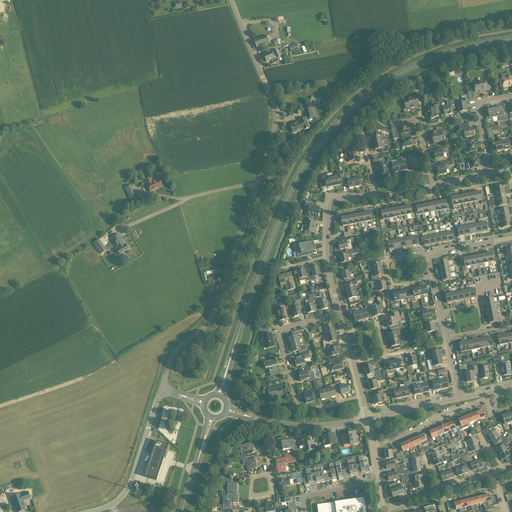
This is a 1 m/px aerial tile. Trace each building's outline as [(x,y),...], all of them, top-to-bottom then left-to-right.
[(175,9),(183,7),(181,1),(173,3),(175,9)] [(269,44),(266,36),(254,40),(257,48),(269,44)] [(289,47),(291,52),(301,48),(299,43),(296,44),(295,43),(292,45),(292,46),(289,47)] [(278,50),(272,52),(264,56),(266,62),(270,61),(270,62),(275,59),(281,57),(278,50)] [(511,76),(502,79),(503,88),(511,86),(511,76)] [(489,84),(486,84),(485,82),(474,84),(475,92),(483,91),(483,92),(491,90),(489,84)] [(416,93),(416,96),(411,97),(412,99),(408,99),(409,101),(404,102),(405,108),(410,107),(410,110),(419,109),(417,100),(423,99),(422,92),(416,93)] [(458,102),(458,104),(457,104),(459,113),(467,111),(466,108),(470,108),(469,101),(469,99),(468,99),(468,95),(465,96),(466,99),(462,100),(462,102),(458,102)] [(320,98),(312,96),(310,103),(319,105),(320,98)] [(445,102),(446,107),(443,108),(444,116),(453,114),(452,109),(455,109),(454,100),(448,101),(448,102),(445,102)] [(433,119),(433,118),(438,117),(438,114),(441,113),(439,102),(431,104),(432,107),(428,108),(429,113),(428,113),(428,114),(429,113),(430,119),(431,118),(431,119),(433,119)] [(305,109),(307,120),(317,117),(315,107),(305,109)] [(498,108),(495,109),(496,117),(503,116),(504,121),(505,121),(508,121),(506,111),(503,111),(502,107),(498,108)] [(492,118),(496,117),(495,109),(488,110),(489,116),(486,116),(487,121),(493,120),(492,118)] [(304,131),(309,128),(310,128),(306,118),(299,120),(299,122),(291,125),(294,133),(303,129),(304,131)] [(460,135),(464,135),(465,138),(474,136),(473,128),(469,129),(468,125),(459,127),(460,135)] [(412,126),(403,128),(399,128),(400,131),(403,131),(404,134),(413,133),(412,126)] [(445,135),(444,130),(431,132),(432,136),(431,136),(431,138),(432,138),(433,144),(436,143),(436,144),(440,143),(440,142),(443,142),(442,136),(445,135)] [(376,136),(372,137),(374,144),(383,142),(387,141),(386,135),(380,136),(380,132),(376,133),(376,136)] [(402,143),(405,143),(406,147),(415,145),(414,139),(411,140),(411,136),(401,138),(402,143)] [(502,142),(503,151),(510,149),(509,145),(511,144),(511,138),(511,137),(505,138),(506,141),(502,142)] [(497,152),(503,151),(501,139),(498,139),(499,142),(495,143),(497,152)] [(465,147),(468,146),(469,153),(477,151),(476,143),(473,144),(472,140),(464,142),(465,147)] [(388,147),(384,148),(383,142),(374,144),(375,150),(379,149),(380,152),(382,152),(382,153),(389,152),(388,147)] [(440,160),(440,159),(444,158),(443,154),(447,153),(446,146),(437,147),(438,152),(434,152),(435,156),(433,156),(434,160),(436,160),(436,161),(440,160)] [(350,157),(348,158),(349,162),(358,160),(357,157),(358,156),(359,156),(357,149),(356,148),(351,149),(351,152),(350,153),(350,154),(350,157)] [(409,166),(412,165),(413,169),(420,168),(418,159),(415,160),(414,155),(407,156),(407,158),(409,166)] [(468,163),(471,163),(472,169),(480,167),(479,160),(476,160),(475,157),(467,158),(468,163)] [(403,162),(398,163),(400,172),(406,171),(405,166),(409,166),(407,158),(402,159),(403,162)] [(385,162),(383,160),(377,165),(377,167),(379,167),(380,176),(387,174),(387,172),(390,171),(388,162),(385,162)] [(440,163),(441,167),(437,168),(439,176),(447,174),(446,170),(449,170),(448,166),(453,165),(452,160),(440,163)] [(394,173),(400,172),(398,163),(392,164),(392,162),(388,162),(390,171),(393,170),(394,173)] [(337,176),(332,177),(334,186),(341,185),(340,181),(344,180),(343,178),(341,167),(339,168),(340,171),(336,172),(337,176)] [(152,182),(150,176),(149,173),(143,175),(147,184),(150,192),(163,187),(159,179),(152,182)] [(323,184),(326,183),(327,188),(334,186),(332,177),(328,178),(327,174),(321,175),(323,184)] [(349,189),(355,187),(353,179),(351,179),(350,177),(343,178),(344,180),(345,185),(348,184),(349,189)] [(360,178),(353,179),(355,187),(362,186),(360,178)] [(137,199),(131,185),(125,188),(131,202),(137,199)] [(495,189),(496,193),(486,195),(487,197),(496,196),(505,194),(504,188),(495,189)] [(481,205),(487,204),(486,200),(482,201),(481,192),(475,193),(477,202),(481,201),(481,205)] [(471,203),(475,202),(475,206),(478,206),(477,202),(475,193),(469,194),(471,203)] [(465,204),(469,203),(469,207),(472,207),(471,203),(469,194),(464,195),(465,204)] [(496,196),(497,199),(492,200),(493,202),(497,202),(506,200),(505,194),(496,196)] [(459,205),(463,205),(463,209),(466,208),(465,204),(464,195),(458,196),(459,205)] [(460,209),(459,205),(458,196),(451,198),(453,210),(457,209),(458,210),(460,209)] [(499,207),(507,206),(506,200),(497,202),(498,206),(494,206),(494,208),(499,207)] [(450,208),(448,209),(448,208),(448,209),(446,201),(441,202),(442,211),(446,210),(447,214),(451,213),(450,208)] [(304,209),(308,210),(307,216),(317,218),(319,208),(316,207),(316,204),(305,202),(304,209)] [(437,212),(440,211),(441,215),(443,215),(442,211),(441,202),(435,203),(437,212)] [(430,213),(434,212),(435,216),(437,216),(437,212),(435,203),(429,204),(430,213)] [(425,214),(428,213),(429,217),(431,217),(430,213),(429,204),(423,205),(425,214)] [(426,218),(425,214),(423,205),(416,207),(418,215),(422,215),(423,219),(426,218)] [(407,215),(410,215),(411,219),(414,218),(413,213),(412,213),(411,206),(405,207),(407,215)] [(405,207),(399,208),(402,221),(401,217),(405,216),(405,220),(408,219),(407,215),(405,207)] [(395,218),(399,217),(399,221),(402,221),(399,208),(394,209),(395,218)] [(394,209),(388,210),(389,219),(393,218),(394,222),(396,222),(395,218),(394,209)] [(496,218),(500,217),(509,215),(508,209),(499,211),(500,215),(495,215),(496,218)] [(390,223),(389,219),(388,210),(381,211),(383,220),(387,219),(388,223),(390,223)] [(367,222),(370,221),(371,225),(374,225),(373,220),(372,220),(371,212),(365,213),(367,222)] [(361,223),(364,222),(365,226),(368,226),(367,222),(365,213),(359,214),(361,223)] [(355,224),(358,223),(359,228),(362,227),(361,223),(359,214),(353,215),(355,224)] [(349,225),(353,225),(353,229),(356,228),(355,224),(353,215),(347,217),(349,225)] [(500,217),(501,220),(497,221),(497,224),(501,223),(510,221),(509,215),(500,217)] [(343,227),(347,226),(348,232),(344,233),(344,237),(351,236),(349,225),(347,217),(341,218),(341,221),(335,222),(335,225),(342,223),(343,227)] [(304,232),(305,232),(304,234),(305,235),(309,236),(309,235),(310,233),(314,233),(315,223),(313,223),(314,220),(305,218),(304,222),(305,222),(304,232)] [(481,224),(483,232),(488,231),(487,223),(486,218),(480,219),(481,224)] [(471,235),(477,234),(475,225),(475,220),(472,221),(469,222),(470,226),(471,235)] [(501,223),(502,226),(498,227),(498,230),(511,227),(510,221),(501,223)] [(460,223),(461,228),(457,228),(459,237),(465,236),(464,227),(463,223),(460,223)] [(424,247),(431,245),(429,237),(428,232),(422,233),(424,247)] [(111,239),(118,250),(117,250),(120,255),(129,249),(126,244),(125,245),(119,234),(111,239)] [(401,248),(407,247),(406,238),(405,234),(399,235),(400,239),(401,248)] [(390,235),(391,241),(387,242),(389,251),(395,249),(394,240),(393,235),(390,235)] [(348,248),(347,245),(349,244),(348,238),(341,239),(341,243),(338,243),(340,250),(348,248)] [(100,240),(93,244),(100,255),(107,251),(100,240)] [(316,252),(316,251),(313,241),(299,245),(301,251),(297,252),(298,258),(314,254),(316,254),(316,253),(316,252)] [(340,253),(341,256),(339,256),(341,264),(349,262),(348,258),(352,257),(351,255),(360,253),(359,249),(340,253)] [(503,258),(507,257),(511,255),(511,249),(506,250),(507,254),(502,255),(503,258)] [(491,266),(490,263),(495,262),(493,253),(486,254),(488,263),(489,267),(491,266)] [(511,255),(507,257),(508,260),(501,262),(501,264),(509,263),(511,262),(511,255)] [(370,269),(373,268),(374,271),(382,269),(380,263),(381,263),(380,259),(368,262),(369,266),(370,269)] [(453,265),(449,266),(448,262),(439,263),(440,270),(449,268),(455,267),(455,265),(453,266),(453,265)] [(315,280),(314,277),(321,275),(318,267),(311,269),(312,273),(309,274),(310,281),(315,280)] [(351,280),(349,273),(354,272),(353,267),(347,268),(348,271),(342,273),(344,282),(351,280)] [(374,271),(374,274),(371,275),(372,282),(379,280),(379,277),(383,276),(382,269),(374,271)] [(297,272),(299,279),(299,281),(305,280),(306,282),(310,281),(309,274),(309,273),(306,274),(305,270),(297,272)] [(281,285),(285,284),(287,291),(295,289),(291,273),(278,277),(281,285)] [(443,281),(451,280),(456,279),(455,273),(442,276),(443,281)] [(345,287),(347,293),(355,291),(358,290),(356,284),(357,284),(356,280),(348,282),(349,286),(345,287)] [(378,287),(379,292),(379,295),(385,294),(384,291),(386,290),(385,282),(380,283),(379,280),(372,282),(370,282),(372,289),(378,287)] [(414,294),(409,295),(411,302),(415,301),(415,300),(418,299),(417,297),(421,296),(419,288),(413,289),(414,294)] [(457,288),(451,289),(453,302),(459,301),(458,293),(457,288)] [(448,290),(449,294),(445,295),(447,304),(453,302),(451,289),(448,290)] [(318,311),(321,310),(328,308),(326,300),(323,300),(323,299),(325,299),(323,293),(319,294),(320,297),(316,297),(315,290),(313,290),(314,294),(316,305),(318,311)] [(357,297),(355,291),(347,293),(348,299),(349,299),(349,303),(357,301),(361,300),(360,296),(357,297)] [(409,295),(406,295),(405,291),(399,292),(401,301),(404,300),(405,303),(407,303),(408,303),(411,302),(409,295)] [(395,302),(401,301),(399,292),(392,294),(393,298),(390,299),(392,306),(395,305),(395,302)] [(316,305),(314,294),(309,295),(310,299),(307,300),(308,306),(306,306),(308,314),(315,312),(313,306),(316,305)] [(498,301),(494,302),(493,298),(485,300),(486,306),(495,305),(499,304),(498,301)] [(301,315),(300,309),(303,309),(301,299),(294,301),(295,304),(294,304),(295,308),(292,309),(294,317),(301,315)] [(275,306),(276,309),(279,321),(287,319),(285,310),(289,309),(287,302),(281,304),(275,306)] [(381,302),(378,303),(376,303),(377,307),(372,308),(374,317),(382,315),(381,311),(384,310),(382,302),(381,302)] [(352,313),(353,313),(355,322),(362,320),(360,312),(356,313),(354,307),(351,308),(352,313)] [(425,312),(424,308),(423,308),(417,309),(417,310),(418,317),(423,316),(424,320),(432,318),(430,310),(425,312)] [(366,310),(360,312),(362,320),(369,319),(366,310)] [(389,315),(390,319),(386,320),(388,327),(397,325),(396,321),(400,320),(399,312),(389,315)] [(421,329),(426,328),(427,333),(435,331),(433,323),(427,325),(427,322),(420,323),(421,329)] [(323,333),(326,333),(327,336),(335,334),(333,327),(327,329),(326,326),(318,328),(319,333),(323,332),(323,333)] [(398,338),(397,335),(400,334),(399,328),(390,330),(391,333),(388,333),(390,340),(398,338)] [(263,336),(266,348),(274,346),(271,334),(263,336)] [(336,341),(335,334),(327,336),(328,339),(325,340),(325,341),(323,342),(323,345),(320,346),(321,348),(323,348),(333,345),(332,345),(332,342),(336,341)] [(289,337),(289,338),(288,338),(288,339),(288,341),(289,342),(290,342),(291,345),(300,343),(303,342),(302,339),(298,340),(297,335),(289,337)] [(491,337),(488,338),(488,336),(485,336),(487,347),(490,347),(490,348),(496,347),(495,343),(492,343),(491,337)] [(402,337),(398,338),(390,340),(391,347),(394,346),(395,350),(403,347),(402,342),(403,342),(402,337)] [(300,348),(300,346),(301,346),(300,343),(291,345),(293,352),(298,351),(299,354),(309,351),(307,346),(304,347),(300,348)] [(338,347),(334,348),(333,345),(323,348),(324,351),(326,350),(327,353),(331,352),(332,356),(340,354),(338,347)] [(440,351),(438,351),(437,348),(428,350),(429,356),(432,355),(433,360),(441,358),(440,351)] [(294,358),(295,362),(294,363),(294,364),(295,364),(295,365),(296,365),(296,366),(305,364),(304,360),(310,358),(309,351),(299,354),(300,357),(294,358)] [(413,369),(412,367),(417,365),(415,357),(408,358),(409,362),(406,363),(407,370),(413,369)] [(433,360),(431,360),(432,364),(431,364),(432,370),(441,368),(441,365),(443,364),(441,358),(433,360)] [(330,368),(334,367),(335,371),(344,369),(342,362),(341,362),(340,359),(327,363),(328,368),(330,367),(330,368)] [(276,366),(275,366),(274,360),(264,363),(265,369),(269,368),(271,376),(267,377),(268,381),(278,378),(277,374),(278,374),(276,366)] [(401,360),(395,361),(396,369),(402,368),(403,371),(407,371),(405,364),(402,364),(401,360)] [(396,369),(395,361),(388,363),(389,367),(386,368),(387,375),(391,374),(397,372),(396,369)] [(469,367),(470,373),(466,373),(467,382),(475,381),(474,377),(475,376),(475,375),(479,374),(478,366),(477,366),(477,361),(469,363),(470,367),(469,367)] [(489,378),(488,371),(492,370),(491,364),(487,365),(487,366),(480,367),(481,379),(489,378)] [(501,365),(503,376),(511,375),(510,364),(501,365)] [(367,376),(368,379),(374,377),(374,378),(381,376),(380,370),(374,371),(372,366),(364,368),(367,376)] [(299,369),(300,373),(298,373),(300,381),(309,378),(308,374),(313,372),(312,369),(311,369),(310,367),(299,369)] [(443,380),(439,381),(441,389),(448,388),(447,379),(446,379),(445,375),(442,376),(443,380)] [(378,388),(376,382),(383,380),(381,376),(374,378),(375,381),(368,383),(370,390),(378,388)] [(439,381),(435,382),(434,376),(429,377),(429,380),(430,384),(433,383),(435,391),(441,389),(439,381)] [(263,394),(271,392),(272,399),(283,396),(279,380),(260,385),(263,394)] [(317,399),(321,398),(321,400),(328,398),(326,390),(322,391),(321,388),(318,389),(316,380),(313,381),(317,399)] [(420,384),(422,393),(429,392),(429,390),(431,389),(430,384),(429,380),(423,381),(423,383),(420,384)] [(405,388),(401,389),(402,398),(409,396),(408,390),(411,390),(409,383),(409,381),(403,382),(405,388)] [(335,383),(335,384),(336,389),(340,388),(342,394),(349,392),(347,385),(341,386),(340,382),(335,383)] [(412,393),(415,393),(415,395),(422,393),(420,384),(416,385),(415,383),(413,384),(413,382),(409,383),(411,390),(412,393)] [(330,389),(326,390),(328,398),(335,396),(335,394),(338,393),(336,389),(335,384),(330,386),(330,389)] [(395,399),(402,398),(401,389),(396,390),(395,386),(390,387),(391,394),(394,393),(395,399)] [(314,402),(312,396),(316,395),(314,390),(303,393),(306,404),(314,402)] [(374,393),(375,396),(373,397),(375,405),(382,403),(381,395),(382,395),(381,391),(374,393)] [(482,410),(476,413),(479,420),(485,417),(482,410)] [(504,424),(510,423),(507,411),(505,412),(505,415),(502,416),(504,424)] [(476,413),(470,415),(473,422),(479,420),(476,413)] [(470,423),(473,422),(470,415),(464,417),(468,427),(471,426),(470,423)] [(462,429),(468,427),(464,417),(458,420),(462,429)] [(453,422),(447,424),(450,431),(451,434),(454,432),(453,430),(456,429),(458,434),(457,434),(459,437),(457,437),(459,441),(463,440),(458,426),(455,427),(453,422)] [(444,434),(450,431),(447,424),(441,427),(444,434)] [(440,435),(444,434),(441,427),(435,429),(440,442),(443,441),(440,435)] [(432,439),(435,438),(437,443),(440,442),(435,429),(429,432),(429,431),(426,432),(430,442),(433,441),(432,439)] [(500,432),(498,429),(488,435),(491,440),(499,436),(497,434),(500,432)] [(350,444),(350,445),(358,444),(356,432),(352,432),(352,433),(345,435),(345,436),(341,437),(343,445),(350,444)] [(423,434),(418,437),(422,446),(424,445),(423,443),(426,442),(427,443),(427,444),(430,442),(426,432),(423,434)] [(297,441),(298,440),(299,446),(308,445),(309,451),(318,449),(317,443),(314,443),(313,440),(307,442),(306,436),(301,437),(300,435),(296,436),(297,441)] [(330,436),(330,435),(322,436),(324,445),(329,444),(329,445),(337,443),(335,435),(330,436)] [(494,445),(500,442),(502,444),(507,440),(506,438),(504,439),(501,435),(499,436),(491,440),(494,445)] [(292,448),(293,453),(296,452),(294,439),(286,441),(285,437),(277,439),(278,446),(282,446),(283,450),(292,448)] [(415,446),(418,445),(419,447),(418,447),(421,454),(424,452),(422,446),(418,437),(412,439),(415,446)] [(412,448),(415,446),(412,439),(406,442),(409,449),(410,452),(413,451),(412,448)] [(465,442),(464,443),(466,448),(477,444),(475,439),(468,441),(465,442)] [(502,444),(503,446),(497,449),(500,455),(506,451),(505,449),(509,447),(507,444),(511,441),(510,439),(507,440),(502,444)] [(145,474),(144,477),(148,478),(157,481),(157,478),(158,475),(159,472),(160,469),(161,466),(163,461),(164,458),(169,445),(156,440),(151,453),(152,454),(151,457),(149,462),(148,465),(147,468),(146,471),(145,474)] [(403,451),(409,449),(406,442),(400,444),(401,446),(398,448),(400,453),(403,458),(403,459),(403,460),(406,459),(403,453),(404,453),(403,451)] [(243,445),(245,455),(256,453),(254,443),(243,445)] [(479,450),(477,444),(466,448),(468,453),(465,454),(464,453),(456,456),(458,459),(461,458),(465,457),(469,456),(468,453),(472,452),(479,450)] [(390,449),(390,451),(385,452),(386,459),(392,458),(391,453),(396,452),(396,448),(390,449)] [(511,449),(507,453),(506,451),(500,455),(503,460),(509,456),(511,454),(511,449)] [(444,450),(439,451),(432,454),(434,460),(441,457),(440,455),(445,453),(444,450)] [(298,461),(296,452),(293,453),(284,455),(285,458),(276,460),(277,464),(276,464),(278,473),(286,471),(285,464),(298,461)] [(476,462),(478,469),(484,467),(481,460),(480,457),(477,458),(476,456),(479,455),(478,452),(473,454),(474,456),(474,457),(476,462)] [(476,462),(474,463),(472,459),(470,460),(469,458),(474,456),(473,454),(469,456),(465,457),(467,463),(470,462),(470,464),(472,471),(478,469),(476,462)] [(257,459),(254,459),(254,456),(242,458),(243,465),(247,464),(248,470),(259,468),(257,459)] [(363,457),(359,458),(362,474),(370,472),(369,465),(364,466),(363,457)] [(413,464),(413,467),(420,466),(419,460),(415,460),(414,457),(412,458),(406,459),(403,460),(403,461),(404,463),(409,463),(409,465),(413,464)] [(441,459),(441,457),(434,460),(436,465),(442,463),(449,461),(448,457),(441,459)] [(465,463),(467,463),(465,457),(461,458),(462,463),(459,464),(463,474),(469,472),(465,463)] [(355,459),(351,460),(354,475),(362,474),(359,458),(360,467),(356,468),(355,459)] [(347,477),(354,475),(351,460),(347,461),(349,469),(345,470),(347,477)] [(456,468),(456,469),(455,470),(457,476),(463,474),(459,464),(455,465),(454,461),(452,461),(450,462),(453,469),(456,468)] [(338,479),(347,477),(345,470),(341,471),(339,462),(335,463),(338,479)] [(394,468),(394,471),(404,470),(403,464),(395,466),(394,462),(386,463),(387,469),(394,468)] [(451,470),(453,469),(450,462),(447,463),(448,467),(444,469),(448,480),(454,478),(451,470)] [(331,473),(327,474),(329,481),(336,479),(333,464),(329,464),(331,473)] [(437,467),(440,475),(442,482),(448,480),(444,469),(443,465),(437,467)] [(321,483),(329,481),(327,474),(323,475),(321,466),(318,467),(321,483)] [(421,471),(420,466),(413,467),(413,469),(410,469),(410,471),(405,472),(405,476),(411,475),(410,473),(414,472),(421,471)] [(313,484),(321,483),(318,467),(314,468),(315,476),(311,477),(310,469),(313,484)] [(305,486),(313,484),(310,469),(306,470),(307,478),(303,479),(305,486)] [(394,471),(394,473),(388,474),(389,481),(397,480),(397,479),(402,478),(401,475),(405,474),(404,470),(394,471)] [(303,483),(301,472),(283,475),(284,478),(279,479),(280,487),(290,485),(289,480),(297,478),(298,484),(303,483)] [(393,497),(399,495),(395,485),(394,482),(388,484),(393,497)] [(423,488),(422,482),(415,483),(415,485),(410,486),(410,483),(406,484),(407,485),(410,495),(413,494),(412,489),(416,489),(423,488)] [(221,508),(233,509),(233,503),(238,503),(239,496),(236,496),(237,483),(228,483),(227,490),(228,490),(227,495),(221,494),(221,497),(224,497),(223,497),(223,505),(218,505),(218,508),(221,508)] [(401,483),(395,485),(399,495),(404,493),(401,483)] [(19,511),(25,510),(22,502),(30,499),(27,492),(10,498),(13,506),(14,506),(15,511),(19,511)] [(489,506),(488,502),(490,501),(490,500),(489,495),(483,496),(487,511),(493,509),(492,505),(489,506)] [(479,504),(483,503),(485,511),(487,511),(483,496),(477,498),(479,504)] [(366,511),(364,498),(316,505),(317,511),(366,511)] [(467,507),(471,506),(472,511),(472,510),(472,511),(474,511),(472,499),(466,501),(467,507)] [(265,503),(266,508),(258,509),(258,511),(273,511),(275,511),(274,502),(265,503)]
